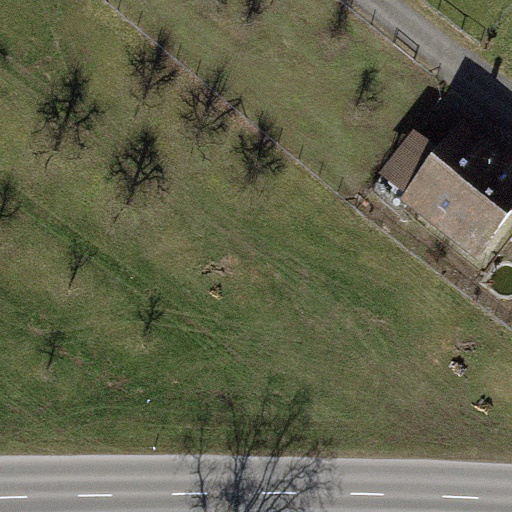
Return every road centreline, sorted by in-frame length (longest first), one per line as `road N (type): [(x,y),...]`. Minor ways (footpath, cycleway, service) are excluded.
road 1 (tertiary): [(0,500),(150,492),(511,501)]
road 2 (residential): [(371,0),(511,108)]
